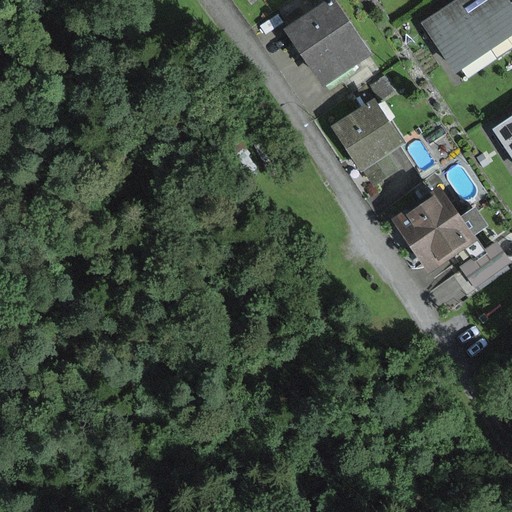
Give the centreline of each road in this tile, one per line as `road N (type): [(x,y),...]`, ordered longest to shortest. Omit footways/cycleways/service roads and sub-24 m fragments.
road 1 (residential): [(205,0),(275,87),(411,296)]
road 2 (track): [(411,296),(511,466)]
